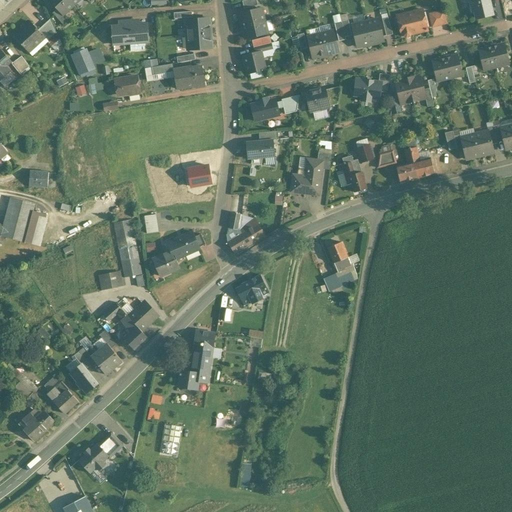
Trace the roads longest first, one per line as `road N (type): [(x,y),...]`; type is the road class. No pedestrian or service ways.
road 1 (secondary): [(236,272),(0,491)]
road 2 (track): [(348,511),(333,463),(376,195)]
road 3 (secondary): [(511,171),(329,220),(236,272)]
road 4 (residential): [(231,92),(511,25)]
road 5 (unclassified): [(231,92),(217,237),(236,272)]
